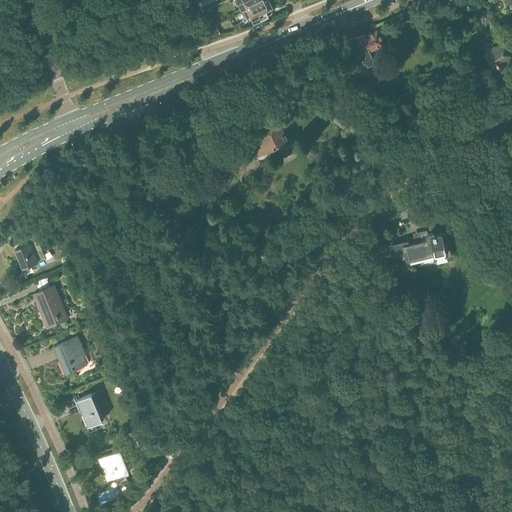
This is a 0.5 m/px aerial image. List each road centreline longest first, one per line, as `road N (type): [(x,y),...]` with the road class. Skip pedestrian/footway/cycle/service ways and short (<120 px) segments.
road 1 (unclassified): [(132,511),(355,216),(511,96)]
road 2 (tertiary): [(68,511),(0,361)]
road 3 (tertiary): [(76,133),(216,67)]
road 4 (tertiary): [(216,67),(70,117)]
road 5 (unclassified): [(70,117),(30,0)]
